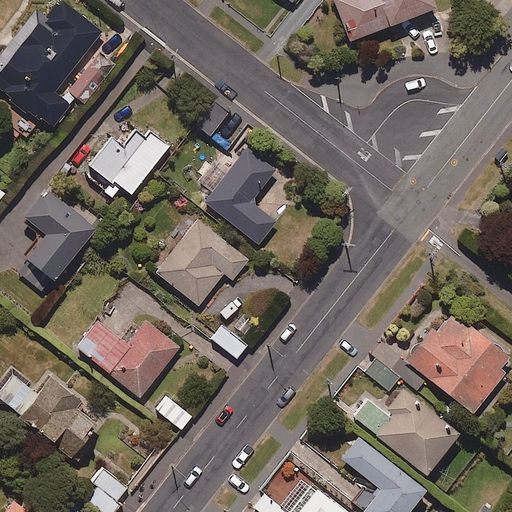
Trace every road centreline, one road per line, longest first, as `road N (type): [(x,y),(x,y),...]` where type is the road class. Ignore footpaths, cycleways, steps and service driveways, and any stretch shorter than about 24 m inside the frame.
road 1 (secondary): [(171,511),(410,209)]
road 2 (residential): [(146,0),(410,209)]
road 3 (secondary): [(410,209),(511,79)]
road 4 (residential): [(511,298),(410,209)]
